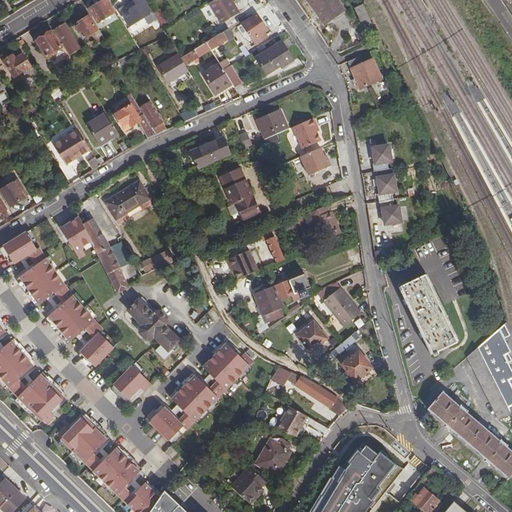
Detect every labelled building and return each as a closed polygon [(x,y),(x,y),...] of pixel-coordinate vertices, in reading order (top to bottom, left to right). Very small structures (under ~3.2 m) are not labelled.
[(115,13),(107,0),(104,0),(90,10),(99,24),(103,21),(105,23),(115,16),(114,14),(115,13)] [(132,0),(136,6),(129,10),(131,15),(125,18),(130,27),(141,21),(142,23),(144,22),(143,19),(148,17),(157,31),(163,28),(145,0),(132,0)] [(216,14),(221,21),(231,15),(224,2),(227,1),(226,0),(225,0),(211,5),(207,7),(213,16),(216,14)] [(303,0),(322,25),(341,11),(332,0),(303,0)] [(227,1),(224,2),(231,15),(235,13),(227,1)] [(352,9),(362,29),(370,25),(359,5),(352,9)] [(239,24),(251,44),(263,37),(261,32),(264,31),(253,14),(239,24)] [(105,40),(96,24),(94,25),(90,16),(77,23),(78,27),(77,27),(80,33),(82,32),(86,38),(92,35),(98,44),(105,40)] [(81,49),(67,25),(56,32),(59,37),(64,47),(70,56),(81,49)] [(202,42),(207,49),(223,40),(219,32),(202,42)] [(56,39),(53,34),(38,43),(47,58),(62,48),(56,39)] [(59,37),(56,39),(62,48),(64,47),(59,37)] [(253,56),(262,75),(277,67),(278,69),(290,63),(279,43),(253,56)] [(176,58),(180,65),(193,58),(189,50),(176,58)] [(30,67),(21,51),(4,61),(14,77),(30,67)] [(109,65),(112,70),(117,67),(116,65),(133,59),(132,54),(116,62),(109,65)] [(154,67),(164,83),(184,71),(180,65),(176,58),(174,55),(154,67)] [(352,80),(356,89),(378,78),(370,60),(358,65),(356,58),(344,63),(351,77),(347,79),(349,82),(352,80)] [(216,64),(220,70),(225,66),(221,60),(215,63),(216,64)] [(198,75),(210,96),(229,84),(220,70),(216,64),(198,75)] [(229,84),(231,88),(238,85),(226,66),(225,66),(220,70),(229,84)] [(0,106),(11,100),(0,81),(0,106)] [(55,104),(65,97),(58,87),(48,94),(55,104)] [(17,97),(24,109),(30,104),(23,92),(17,97)] [(128,105),(137,122),(142,118),(131,100),(126,102),(128,105)] [(147,126),(153,135),(163,131),(145,101),(136,106),(149,125),(147,126)] [(111,115),(118,126),(125,123),(127,127),(135,123),(144,139),(153,135),(147,126),(142,118),(137,122),(128,105),(111,115)] [(255,119),(264,139),(286,130),(276,109),(255,119)] [(178,115),(182,122),(193,117),(190,110),(178,115)] [(83,125),(96,146),(115,135),(102,114),(83,125)] [(309,119),(289,128),(299,150),(316,142),(310,128),(312,127),(309,119)] [(118,126),(121,131),(127,127),(125,123),(118,126)] [(74,129),(50,145),(62,164),(86,148),(74,129)] [(236,134),(241,146),(250,142),(245,130),(236,134)] [(269,146),(278,142),(276,135),(267,138),(269,146)] [(186,151),(194,170),(227,156),(219,137),(186,151)] [(115,145),(120,152),(124,149),(120,142),(115,145)] [(386,145),(370,148),(372,164),(370,164),(371,172),(386,170),(384,162),(389,162),(386,145)] [(318,148),(298,157),(306,176),(328,166),(325,159),(323,160),(318,148)] [(85,161),(90,170),(97,166),(94,161),(92,157),(85,161)] [(233,204),(241,222),(258,214),(239,169),(218,178),(230,205),(233,204)] [(391,175),(375,178),(377,194),(375,194),(377,210),(380,209),(382,225),(399,222),(396,206),(392,207),(389,192),(394,192),(391,175)] [(0,186),(0,197),(6,207),(23,197),(12,179),(0,186)] [(101,203),(112,221),(147,200),(136,182),(101,203)] [(329,212),(309,221),(321,248),(341,239),(329,212)] [(75,215),(62,223),(64,226),(76,218),(75,215)] [(282,224),(286,232),(301,225),(298,217),(282,224)] [(64,226),(58,229),(62,236),(67,244),(76,259),(82,255),(78,248),(89,242),(81,227),(76,218),(64,226)] [(89,242),(95,254),(107,248),(91,221),(81,227),(89,242)] [(269,229),(257,234),(260,241),(263,239),(274,263),(281,259),(274,244),(275,243),(269,229)] [(82,358),(92,368),(108,353),(112,350),(96,334),(99,331),(92,322),(70,296),(62,287),(43,259),(36,248),(34,250),(24,233),(0,247),(8,259),(11,265),(26,256),(33,266),(17,278),(21,283),(32,300),(36,305),(52,294),(61,305),(46,317),(50,323),(63,338),(67,343),(82,330),(91,339),(77,354),(82,358)] [(174,259),(168,247),(138,263),(144,275),(174,259)] [(99,262),(115,294),(127,288),(107,248),(95,254),(99,262)] [(245,251),(224,260),(228,269),(230,268),(231,271),(235,280),(243,276),(254,271),(245,251)] [(258,269),(254,271),(243,276),(246,283),(261,276),(258,269)] [(302,274),(272,286),(278,300),(296,293),(298,298),(304,296),(302,290),(307,288),(302,274)] [(399,287),(431,355),(459,342),(428,274),(399,287)] [(338,287),(334,282),(313,292),(320,301),(338,287)] [(21,283),(18,285),(29,302),(32,300),(21,283)] [(272,286),(251,294),(259,313),(261,320),(279,313),(276,306),(280,304),(278,300),(272,286)] [(338,287),(320,301),(341,327),(358,313),(338,287)] [(140,297),(137,300),(148,311),(151,308),(140,297)] [(151,336),(165,352),(176,341),(168,332),(164,328),(168,325),(165,322),(164,316),(156,308),(151,308),(148,311),(137,300),(136,299),(125,309),(140,325),(137,328),(137,334),(143,339),(148,339),(151,336)] [(210,310),(197,323),(206,332),(219,318),(210,310)] [(259,313),(250,316),(258,335),(265,330),(261,320),(259,313)] [(293,336),(307,353),(325,339),(311,322),(293,336)] [(50,323),(47,325),(60,340),(63,338),(50,323)] [(477,349),(511,413),(511,416),(511,417),(511,416),(511,370),(508,363),(511,360),(508,354),(511,352),(505,339),(510,336),(505,324),(477,349)] [(0,381),(6,388),(15,398),(43,426),(51,417),(50,416),(48,413),(55,406),(61,399),(57,395),(42,380),(37,376),(23,390),(15,380),(30,368),(26,363),(13,347),(9,342),(0,349),(0,335),(2,334),(0,330),(0,381)] [(333,349),(337,353),(342,349),(344,351),(351,345),(350,343),(357,337),(353,331),(338,344),(333,349)] [(16,345),(13,347),(26,363),(29,360),(16,345)] [(193,377),(188,382),(174,396),(169,401),(183,415),(175,423),(161,409),(157,414),(147,424),(166,443),(180,428),(184,432),(251,363),(242,355),(238,359),(224,345),(220,350),(205,364),(200,369),(215,383),(207,391),(193,377)] [(217,347),(203,361),(205,364),(220,350),(217,347)] [(466,358),(501,421),(511,415),(511,413),(477,349),(466,358)] [(338,364),(358,390),(375,377),(356,351),(338,364)] [(82,358),(80,361),(90,371),(92,368),(82,358)] [(279,367),(270,382),(281,388),(285,381),(328,407),(335,398),(316,385),(314,386),(308,382),(308,381),(279,367)] [(127,372),(111,387),(121,396),(126,401),(138,389),(141,393),(149,386),(130,368),(127,372)] [(45,378),(42,380),(57,395),(59,392),(45,378)] [(185,379),(171,394),(174,396),(188,382),(185,379)] [(111,387),(108,389),(118,399),(121,396),(111,387)] [(426,409),(507,478),(511,472),(511,456),(439,394),(426,409)] [(335,398),(328,407),(328,409),(338,417),(346,410),(341,404),(335,398)] [(55,406),(48,413),(50,416),(57,408),(55,406)] [(288,407),(275,431),(296,438),(307,417),(288,407)] [(154,411),(144,421),(147,424),(157,414),(154,411)] [(63,428),(54,437),(130,511),(148,511),(158,499),(151,495),(146,490),(142,485),(132,495),(134,497),(132,499),(122,489),(137,474),(132,469),(118,455),(113,450),(99,464),(90,455),(104,442),(100,437),(85,422),(80,418),(74,425),(66,432),(64,430),(63,428)] [(87,420),(85,422),(100,437),(102,434),(87,420)] [(74,425),(71,422),(64,430),(66,432),(74,425)] [(281,439),(278,444),(287,451),(291,446),(281,439)] [(270,440),(254,465),(274,478),(290,452),(287,451),(278,444),(270,440)] [(363,511),(372,502),(370,501),(379,490),(375,487),(385,475),(393,464),(377,452),(375,455),(363,445),(357,453),(355,450),(345,463),(347,464),(341,472),(337,467),(330,479),(328,478),(318,495),(320,495),(310,511),(363,511)] [(120,452),(118,455),(132,469),(135,466),(120,452)] [(230,486),(249,504),(259,493),(256,491),(260,487),(265,482),(249,467),(230,486)] [(432,467),(406,498),(409,501),(422,511),(430,511),(432,510),(434,511),(435,511),(441,505),(420,488),(426,481),(431,485),(440,474),(432,467)] [(0,503),(1,505),(0,505),(0,508),(3,511),(10,511),(24,499),(4,479),(0,483),(0,503)] [(149,487),(146,490),(151,495),(158,499),(160,496),(149,487)] [(158,499),(148,511),(187,511),(166,487),(160,496),(158,499)] [(284,499),(276,492),(270,498),(279,506),(284,499)] [(406,498),(400,504),(404,508),(409,501),(406,498)] [(443,511),(464,511),(457,506),(452,502),(443,511)]
